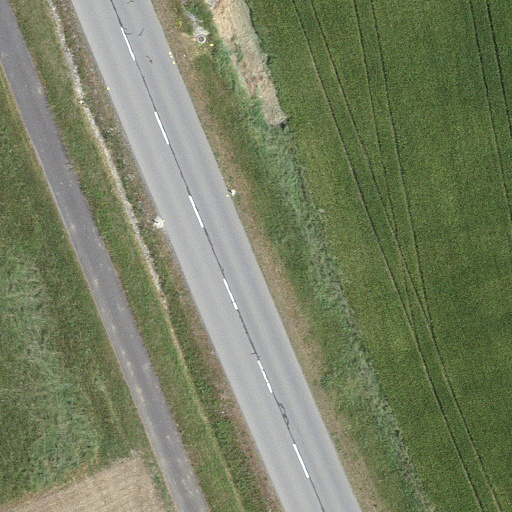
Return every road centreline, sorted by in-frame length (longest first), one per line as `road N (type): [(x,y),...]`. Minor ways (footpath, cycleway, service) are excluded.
road 1 (primary): [(111,0),(324,511)]
road 2 (track): [(0,22),(192,511)]
